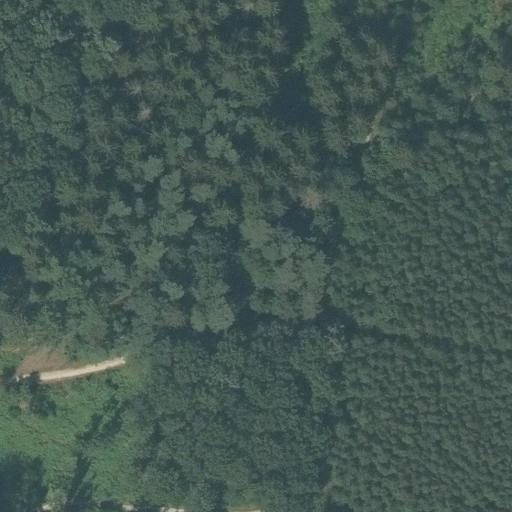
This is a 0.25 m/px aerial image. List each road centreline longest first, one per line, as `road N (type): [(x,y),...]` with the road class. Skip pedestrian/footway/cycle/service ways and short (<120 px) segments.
road 1 (track): [(43,376),(185,243),(214,199),(296,0)]
road 2 (track): [(314,329),(360,144),(408,0)]
road 3 (track): [(0,380),(314,329)]
road 4 (track): [(314,329),(511,361)]
road 5 (track): [(314,329),(288,511)]
